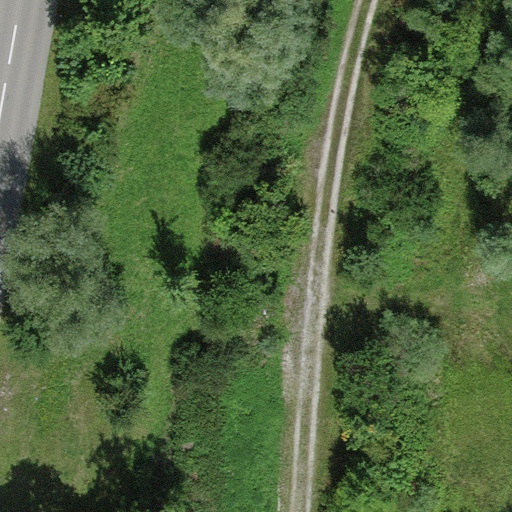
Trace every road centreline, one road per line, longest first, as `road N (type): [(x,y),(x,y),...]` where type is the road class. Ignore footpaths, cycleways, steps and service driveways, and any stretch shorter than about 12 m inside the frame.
road 1 (track): [(372,0),(320,260),(297,511)]
road 2 (tertiary): [(23,0),(0,127)]
